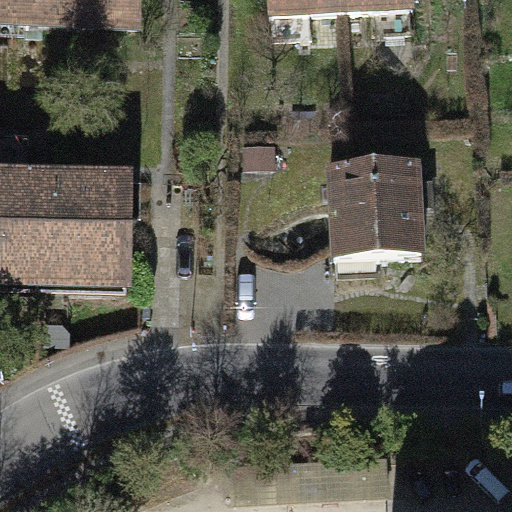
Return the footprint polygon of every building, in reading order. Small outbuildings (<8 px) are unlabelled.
[(0,0),(0,29),(29,30),(29,0),(0,0)] [(140,0),(29,0),(29,30),(140,30),(140,0)] [(266,0),(268,23),(340,18),(339,0),(266,0)] [(339,0),(340,18),(413,14),(412,0),(339,0)] [(417,190),(416,171),(332,174),(335,253),(375,252),(376,265),(425,263),(422,189),(417,190)] [(0,297),(127,298),(127,185),(0,184),(0,297)] [(458,464),(236,473),(237,495),(459,486),(458,464)]
